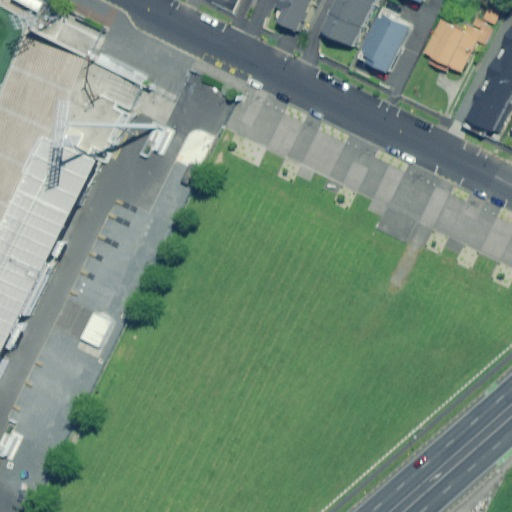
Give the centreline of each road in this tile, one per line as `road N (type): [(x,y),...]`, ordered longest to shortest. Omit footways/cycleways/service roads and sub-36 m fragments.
road 1 (residential): [(511,185),(138,0)]
road 2 (secondary): [(371,511),(511,389)]
